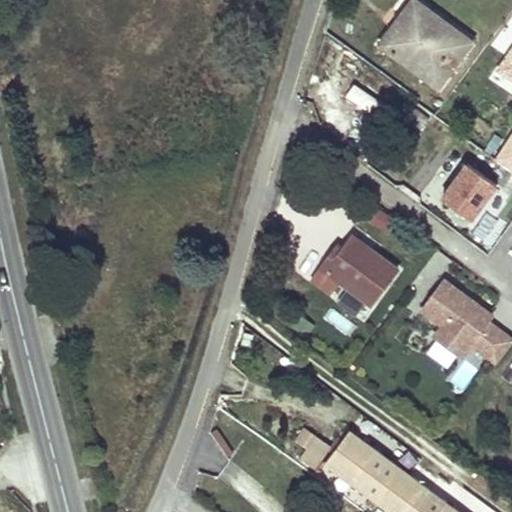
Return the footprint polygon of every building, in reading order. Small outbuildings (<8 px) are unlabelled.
[(41,0),(39,63),(77,64),(77,88),(116,89),(117,63),(100,63),(101,0),(41,0)] [(453,29),(450,33),(447,37),(414,11),(398,32),(389,26),(378,40),(438,86),(472,43),(453,29)] [(228,17),(177,16),(177,82),(228,82),(228,17)] [(511,48),(496,72),(511,82),(511,48)] [(378,103),(355,86),(346,98),(369,115),(378,103)] [(117,119),(170,119),(170,101),(117,101),(117,119)] [(163,151),(162,120),(94,121),(94,152),(163,151)] [(511,134),(496,158),(511,170),(511,134)] [(473,221),(498,187),(469,165),(444,200),(473,221)] [(370,205),(366,219),(390,227),(395,213),(370,205)] [(375,241),(357,226),(352,233),(370,247),(375,241)] [(331,290),(336,284),(341,277),(373,303),(399,271),(370,247),(352,233),(335,253),(332,250),(313,274),(331,290)] [(471,340),(497,361),(511,341),(511,335),(489,318),(494,312),(447,275),(423,304),(443,320),(435,331),(462,352),(471,340)] [(448,364),(458,352),(439,337),(429,349),(448,364)] [(464,511),(348,426),(323,460),(369,494),(364,502),(370,506),(375,499),(393,511),(464,511)]
